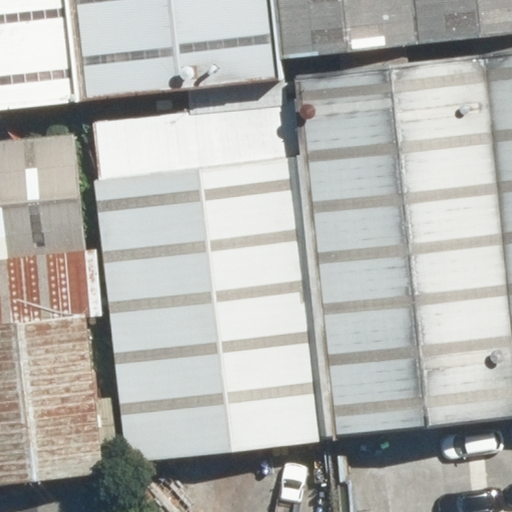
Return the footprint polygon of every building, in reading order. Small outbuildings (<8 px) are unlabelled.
[(0,0),(0,108),(80,100),(68,0),(0,0)] [(280,75),(272,0),(75,0),(85,94),(280,75)] [(511,0),(283,0),(289,56),(511,31),(511,0)] [(511,52),(298,75),(301,105),(92,127),(126,460),(511,420),(511,52)] [(0,485),(105,476),(74,136),(0,142),(0,485)]
